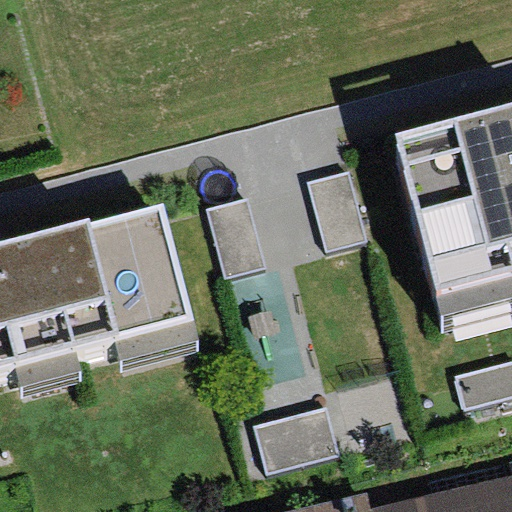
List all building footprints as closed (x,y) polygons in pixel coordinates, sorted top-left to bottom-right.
[(511,130),(392,160),(430,315),(511,294),(511,130)] [(349,177),(309,187),(326,256),(366,246),(349,177)] [(248,206),(208,216),(225,284),(265,275),(248,206)] [(0,385),(12,382),(18,404),(82,387),(76,366),(115,355),(121,378),(203,356),(165,218),(0,262),(0,385)] [(326,414),(256,433),(269,478),(338,459),(326,414)] [(511,511),(511,485),(400,511),(511,511)]
